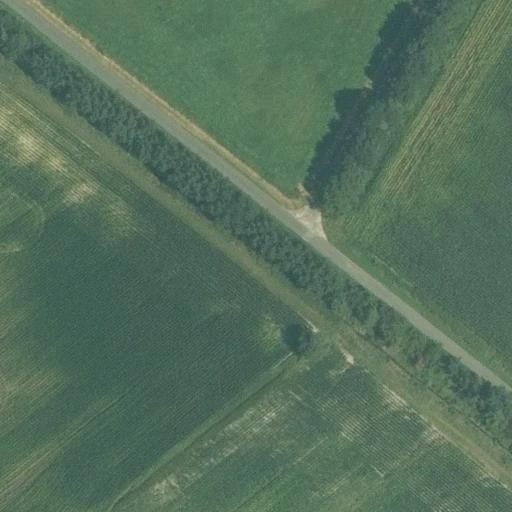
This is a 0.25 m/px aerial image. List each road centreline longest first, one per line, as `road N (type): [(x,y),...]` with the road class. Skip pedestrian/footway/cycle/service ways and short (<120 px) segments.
road 1 (unclassified): [(511,389),(16,0)]
road 2 (track): [(303,224),(439,0)]
